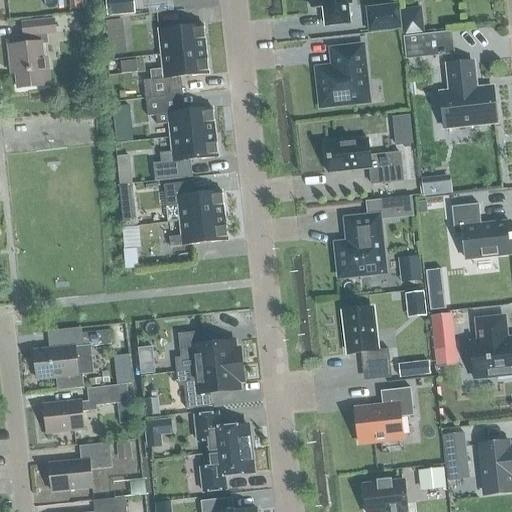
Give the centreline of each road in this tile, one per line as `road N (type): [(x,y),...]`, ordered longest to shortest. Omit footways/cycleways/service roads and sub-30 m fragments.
road 1 (residential): [(233,0),(293,511)]
road 2 (residential): [(0,333),(10,340),(26,511)]
